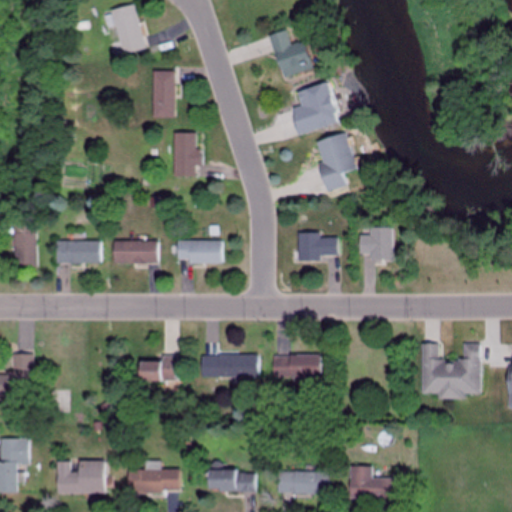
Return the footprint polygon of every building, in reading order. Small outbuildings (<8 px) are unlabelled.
[(132,4),(109,10),(120,55),(144,49),(132,4)] [(279,77),(310,68),(302,41),(288,45),(284,30),(267,35),(279,77)] [(150,118),(173,118),(173,71),(150,71),(150,118)] [(294,91),(298,105),(289,108),(295,133),(337,123),(327,83),(294,91)] [(171,178),(196,178),(196,132),(171,132),(171,178)] [(325,191),(345,186),(341,172),(353,170),(344,133),(312,141),(325,191)] [(369,259),(391,259),(391,227),(368,227),(368,235),(358,235),(358,254),(369,254),(369,259)] [(13,267),(35,267),(35,233),(13,233),(13,267)] [(295,262),(319,262),(319,256),(336,256),(336,237),(320,237),(320,233),(295,233),(295,262)] [(100,241),(54,241),(54,264),(100,264),(100,241)] [(221,242),(175,241),(175,263),(221,263),(221,242)] [(111,242),(111,264),(157,264),(157,242),(111,242)] [(420,397),(478,398),(478,343),(462,343),(461,360),(437,360),(438,344),(420,344),(420,397)] [(32,354),(12,354),(11,373),(0,372),(0,395),(1,396),(1,399),(31,400),(32,354)] [(258,355),(199,355),(199,377),(258,377),(258,355)] [(272,355),(271,377),(320,378),(320,356),(272,355)] [(160,361),(136,361),(136,382),(177,382),(177,356),(160,356),(160,361)] [(0,493),(17,493),(17,483),(26,482),(26,473),(18,473),(18,465),(29,465),(29,438),(0,438),(0,493)] [(102,493),(102,461),(74,461),(74,462),(55,462),(56,493),(102,493)] [(377,498),(377,505),(397,505),(397,478),(369,478),(369,466),(347,466),(347,498),(377,498)] [(126,492),(179,492),(179,470),(126,470),(126,492)] [(204,491),(255,491),(255,470),(204,470),(204,491)] [(327,471),(276,471),(276,493),(327,493),(327,471)]
